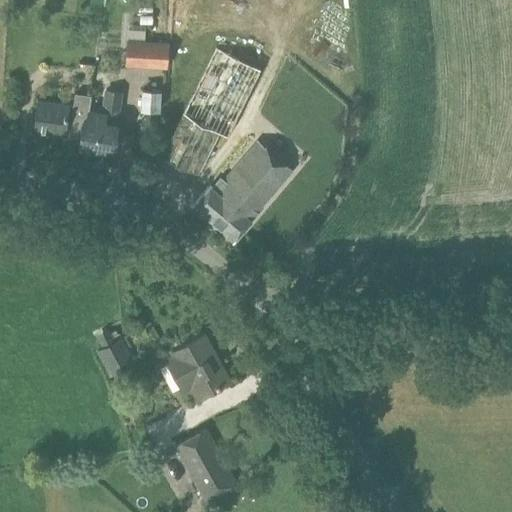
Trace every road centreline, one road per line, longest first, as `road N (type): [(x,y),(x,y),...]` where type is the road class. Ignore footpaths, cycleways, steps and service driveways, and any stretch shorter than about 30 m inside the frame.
road 1 (unclassified): [(300,320),(256,298),(161,225),(0,181)]
road 2 (unclassified): [(395,511),(311,382),(300,320)]
road 3 (unclassified): [(511,321),(366,327),(300,320)]
